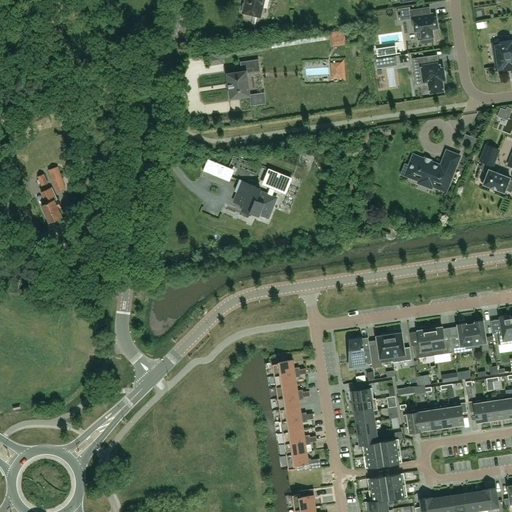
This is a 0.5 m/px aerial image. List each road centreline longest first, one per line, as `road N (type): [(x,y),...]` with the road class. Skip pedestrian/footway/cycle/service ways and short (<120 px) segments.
road 1 (tertiary): [(153,378),(128,350),(122,321),(151,117),(186,0)]
road 2 (unclassified): [(308,286),(511,255)]
road 3 (residential): [(314,326),(511,297)]
road 4 (unclassified): [(153,378),(233,302),(308,286)]
road 5 (residential): [(314,326),(336,477)]
road 6 (residential): [(511,95),(471,91),(455,0)]
